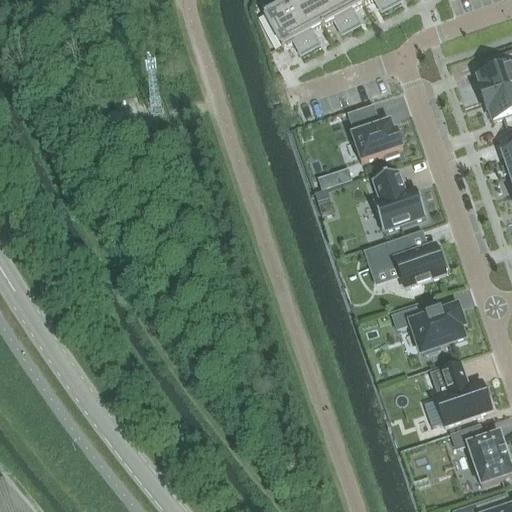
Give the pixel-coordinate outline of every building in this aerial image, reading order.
[(307,0),(295,0),(285,6),(311,54),(320,49),(312,34),(321,29),(322,28),(307,0)] [(333,0),(307,0),(322,28),(321,29),(322,30),(333,24),(341,39),(351,34),(333,0)] [(358,0),(333,0),(351,34),(361,28),(353,13),(364,7),(364,6),(363,7),(358,0)] [(384,0),(358,0),(363,7),(364,6),(373,1),(381,17),(391,11),(384,0)] [(384,0),(391,11),(401,6),(397,0),(384,0)] [(285,6),(263,17),(281,50),(293,44),(301,59),(311,54),(285,6)] [(511,94),(511,56),(484,66),(488,77),(478,81),(481,92),(479,92),(483,104),(511,94)] [(511,94),(483,104),(487,116),(489,115),(493,126),(503,122),(507,134),(511,132),(511,94)] [(405,154),(398,135),(396,136),(393,126),(382,130),(375,111),(351,120),(357,138),(353,140),(363,168),(386,160),(388,164),(402,159),(400,155),(405,154)] [(108,117),(115,138),(126,134),(119,113),(108,117)] [(511,154),(502,157),(509,178),(511,177),(511,140),(507,142),(511,154)] [(385,235),(427,220),(418,191),(407,195),(400,175),(375,183),(382,204),(375,206),(385,235)] [(322,194),(330,192),(326,180),(318,183),(322,194)] [(447,272),(441,253),(437,254),(435,249),(412,257),(407,241),(366,256),(373,277),(397,269),(405,292),(445,278),(443,273),(447,272)] [(463,342),(459,331),(463,329),(456,311),(441,317),(440,315),(426,320),(427,321),(420,324),(416,312),(392,320),(396,334),(412,328),(421,356),(424,355),(425,359),(440,354),(439,350),(463,342)] [(466,391),(458,368),(430,378),(438,400),(433,402),(443,431),(490,415),(480,386),(466,391)] [(511,479),(511,474),(499,437),(484,443),(479,429),(451,439),(456,453),(467,449),(481,490),(511,479)] [(511,511),(506,498),(464,511),(511,511)]
